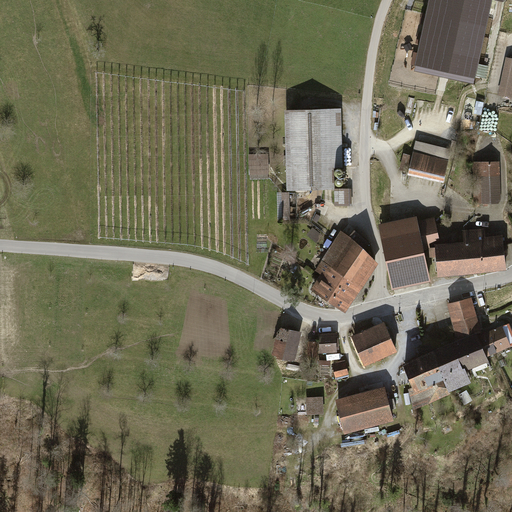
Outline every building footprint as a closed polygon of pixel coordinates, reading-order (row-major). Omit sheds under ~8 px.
[(433,0),(419,63),(466,74),(483,0),(433,0)] [(511,59),(506,58),(499,95),(511,98),(511,59)] [(485,102),(472,99),(470,111),(482,114),(485,102)] [(287,190),(334,188),(333,167),(343,167),(341,107),(285,109),(287,190)] [(416,141),(413,151),(448,160),(451,149),(416,141)] [(413,151),(408,173),(443,182),(448,160),(413,151)] [(412,155),(404,153),(399,169),(407,171),(412,155)] [(269,155),(248,156),(249,176),(269,176),(269,155)] [(498,203),(501,199),(500,162),(472,162),(474,203),(498,203)] [(339,175),(340,176),(342,175),(343,175),(344,174),(344,172),(344,171),(344,170),(343,168),(342,168),(341,167),(340,167),(338,168),(337,168),(337,169),(336,170),(336,172),(337,173),(337,174),(339,175)] [(339,184),(340,184),(342,184),(343,184),(344,183),(344,181),(345,180),(344,178),(343,177),(342,177),(341,176),(340,176),(339,176),(337,177),(337,178),(336,179),(336,181),(337,182),(337,183),(339,184)] [(352,189),(335,189),(336,206),(353,205),(352,189)] [(380,225),(393,289),(431,281),(423,244),(441,241),(436,219),(419,223),(418,217),(380,225)] [(319,276),(355,299),(379,263),(366,248),(370,242),(355,229),(350,236),(342,230),(316,270),(321,273),(319,276)] [(485,229),(476,230),(481,272),(507,269),(503,234),(486,236),(485,229)] [(481,272),(476,230),(463,231),(464,241),(434,244),(435,247),(428,248),(429,257),(435,257),(437,277),(481,272)] [(355,299),(319,276),(311,288),(323,296),(322,299),(330,305),(332,303),(346,312),(355,299)] [(471,297),(447,304),(452,322),(476,315),(471,297)] [(476,315),(452,322),(457,340),(476,333),(477,334),(482,332),(476,315)] [(396,351),(384,322),(351,336),(363,365),(396,351)] [(482,332),(477,334),(485,356),(511,345),(511,330),(509,323),(486,333),(485,331),(482,332)] [(279,326),(272,356),(294,361),(301,331),(279,326)] [(337,333),(320,334),(321,353),(338,352),(337,333)] [(485,356),(477,334),(476,333),(457,340),(451,343),(461,369),(464,367),(466,371),(488,362),(485,356)] [(318,341),(308,341),(308,358),(318,359),(318,341)] [(461,369),(451,343),(439,347),(439,348),(449,373),(461,369)] [(449,373),(439,348),(432,351),(443,379),(413,392),(407,394),(413,409),(449,394),(448,393),(471,383),(466,371),(464,367),(461,369),(449,373)] [(432,351),(401,363),(413,392),(443,379),(432,351)] [(346,362),(333,365),(336,378),(349,374),(346,362)] [(394,420),(385,387),(339,399),(348,433),(394,420)] [(466,390),(458,395),(464,405),(472,400),(466,390)] [(324,397),(307,397),(307,414),(324,414),(324,397)]
